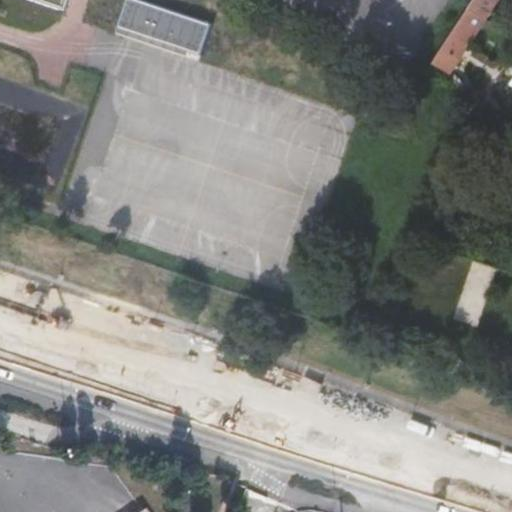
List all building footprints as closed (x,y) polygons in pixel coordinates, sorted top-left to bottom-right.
[(128,0),(118,30),(201,58),(213,22),(149,0),(128,0)] [(483,0),(450,63),(468,73),(506,0),(483,0)] [(340,156),(349,127),(149,64),(140,93),(340,156)] [(494,127),(504,138),(511,132),(511,106),(500,93),(492,108),(502,120),(494,127)] [(478,104),(485,114),(492,108),(485,98),(478,104)] [(492,108),(485,114),(494,127),(502,120),(492,108)] [(121,112),(104,170),(175,191),(192,133),(121,112)] [(311,239),(330,180),(226,147),(207,206),(311,239)] [(95,195),(85,224),(294,290),(303,260),(95,195)]
